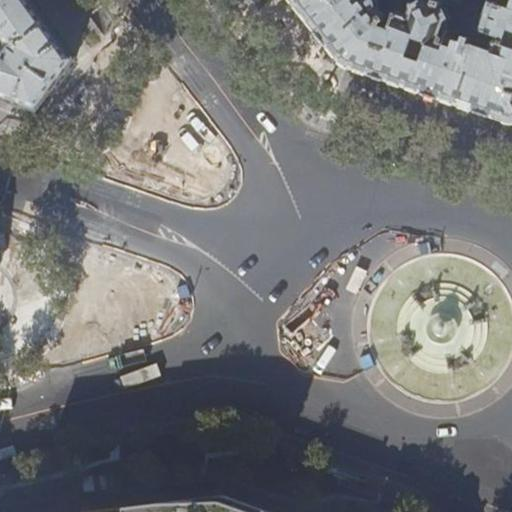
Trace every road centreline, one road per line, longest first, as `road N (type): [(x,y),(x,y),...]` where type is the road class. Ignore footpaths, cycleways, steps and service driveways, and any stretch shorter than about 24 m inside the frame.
road 1 (primary): [(511,240),(237,148)]
road 2 (primary): [(155,245),(114,367),(76,401),(0,423)]
road 3 (secondary): [(167,211),(0,166)]
road 4 (secondary): [(0,178),(31,202),(155,245)]
road 5 (residential): [(237,148),(205,62),(160,0)]
